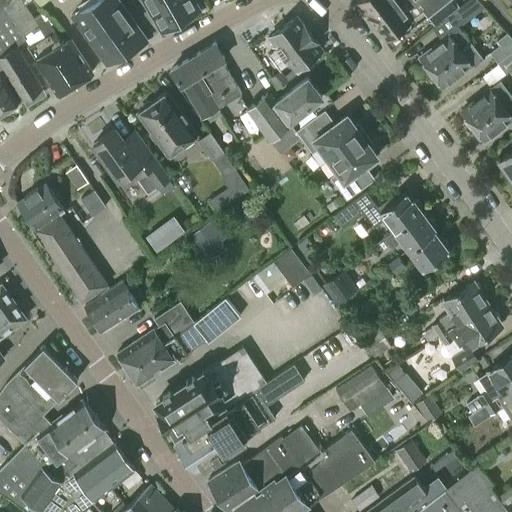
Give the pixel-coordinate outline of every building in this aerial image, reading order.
[(0,0),(0,9),(4,5),(9,0),(0,0)] [(9,0),(4,5),(24,36),(26,39),(42,29),(22,0),(9,0)] [(118,0),(96,0),(92,3),(127,51),(148,40),(118,0)] [(181,21),(169,0),(143,0),(162,32),(181,21)] [(169,0),(181,21),(201,9),(195,0),(169,0)] [(401,27),(377,0),(358,0),(357,1),(385,37),(384,38),(391,47),(407,34),(401,27)] [(413,18),(404,6),(411,0),(377,0),(401,27),(413,18)] [(479,0),(466,0),(460,5),(439,22),(432,27),(440,36),(445,32),(447,34),(419,56),(430,70),(468,39),(456,24),(457,23),(458,24),(461,21),(461,20),(483,4),(479,0)] [(460,5),(455,0),(447,0),(431,13),(439,22),(460,5)] [(127,51),(92,3),(71,14),(107,63),(127,51)] [(42,87),(14,43),(24,36),(4,5),(0,9),(0,61),(7,73),(23,99),(42,87)] [(297,15),(271,34),(269,36),(295,69),(303,63),(305,67),(319,56),(316,53),(323,48),(297,15)] [(57,92),(92,71),(69,38),(64,40),(57,28),(28,46),(57,92)] [(511,50),(511,35),(507,29),(495,39),(499,43),(489,51),(498,61),(511,50)] [(482,57),(468,39),(430,70),(440,84),(459,69),(462,73),(482,57)] [(225,59),(217,45),(215,42),(193,55),(203,72),(222,103),(241,91),(222,61),(225,59)] [(511,50),(498,61),(507,73),(511,69),(511,50)] [(222,103),(203,72),(193,55),(171,68),(181,85),(184,83),(203,115),(222,103)] [(7,73),(0,61),(0,114),(2,114),(7,111),(8,108),(18,102),(2,76),(7,73)] [(279,69),(270,75),(278,85),(286,79),(279,69)] [(301,136),(296,130),(289,120),(322,95),(307,75),(274,101),(267,91),(246,107),(280,152),(301,136)] [(472,124),(511,93),(500,78),(488,87),(489,88),(461,109),(472,124)] [(197,133),(166,90),(151,101),(147,100),(143,104),(142,108),(137,111),(150,129),(149,133),(153,138),(157,138),(168,154),(197,133)] [(511,93),(472,124),(483,138),(511,115),(511,93)] [(329,126),(319,113),(296,130),(301,136),(312,152),(320,146),(329,158),(365,132),(358,122),(354,124),(346,113),(329,126)] [(169,177),(138,134),(129,141),(125,140),(115,127),(93,143),(118,179),(131,170),(137,177),(146,170),(157,185),(169,177)] [(212,159),(213,158),(224,151),(210,131),(198,139),(212,159)] [(365,132),(329,158),(338,170),(330,176),(346,198),(369,181),(359,168),(377,155),(369,144),(372,142),(365,132)] [(511,176),(511,148),(498,158),(511,176)] [(77,160),(68,167),(79,184),(89,177),(77,160)] [(64,210),(46,182),(38,187),(37,186),(24,195),(25,196),(17,201),(35,229),(60,213),(64,210)] [(412,197),(410,198),(405,191),(391,202),(388,197),(378,205),(364,187),(331,211),(342,226),(363,211),(374,226),(385,218),(393,229),(394,230),(421,209),(412,197)] [(105,206),(94,189),(81,198),(92,215),(105,206)] [(394,230),(393,229),(383,237),(391,248),(402,240),(409,249),(436,228),(421,209),(394,230)] [(159,247),(187,225),(176,210),(147,232),(159,247)] [(108,283),(60,213),(35,229),(82,300),(107,283),(108,283)] [(436,228),(409,249),(423,268),(448,249),(434,231),(436,229),(436,228)] [(292,285),(310,271),(291,247),(273,260),(292,285)] [(388,263),(396,274),(408,265),(400,254),(388,263)] [(185,284),(206,274),(200,263),(180,273),(185,284)] [(341,271),(325,283),(337,301),(354,288),(341,271)] [(315,293),(322,288),(311,273),(304,278),(315,293)] [(139,305),(122,279),(85,304),(101,330),(139,305)] [(438,335),(487,302),(472,280),(442,300),(449,310),(439,317),(441,320),(432,326),(424,330),(430,340),(438,335)] [(1,282),(0,283),(0,334),(26,316),(1,282)] [(174,335),(126,366),(141,387),(155,377),(153,373),(205,339),(206,337),(208,340),(240,315),(225,296),(193,321),(193,322),(174,335)] [(502,325),(487,302),(438,335),(444,344),(443,346),(443,349),(444,353),(447,356),(451,357),(454,356),(462,369),(479,358),(470,346),(502,325)] [(126,366),(174,335),(167,324),(181,315),(174,304),(154,317),(158,324),(117,352),(126,366)] [(373,357),(391,345),(378,324),(359,336),(373,357)] [(163,393),(164,395),(156,401),(159,406),(156,409),(169,428),(172,426),(176,431),(184,426),(187,431),(267,379),(266,380),(243,344),(194,376),(193,373),(186,377),(188,380),(171,391),(169,388),(163,393)] [(6,382),(0,389),(0,417),(25,443),(52,422),(43,413),(77,379),(43,345),(6,382)] [(468,402),(466,403),(471,411),(483,404),(492,398),(497,395),(511,385),(511,355),(490,370),(490,371),(480,378),(487,389),(468,402)] [(267,379),(187,431),(182,434),(183,436),(177,440),(195,468),(202,464),(203,466),(247,438),(245,436),(275,416),(267,403),(304,379),(294,362),(267,379)] [(387,371),(394,380),(404,372),(396,363),(387,371)] [(371,364),(335,388),(350,409),(371,396),(374,401),(385,394),(381,389),(386,386),(371,364)] [(511,385),(497,395),(511,417),(511,415),(511,385)] [(498,407),(492,398),(483,404),(489,413),(498,407)] [(104,427),(83,399),(52,422),(25,443),(0,468),(0,489),(1,490),(29,511),(39,511),(63,480),(109,444),(98,431),(104,427)] [(285,473),(321,451),(302,424),(284,437),(282,435),(241,462),(234,461),(208,480),(229,510),(233,507),(283,470),(285,473)] [(352,428),(321,451),(285,473),(283,470),(233,507),(236,511),(294,511),(306,503),(307,505),(318,497),(353,476),(375,460),(352,428)] [(412,438),(395,450),(410,471),(427,459),(412,438)] [(135,468),(114,441),(109,444),(63,480),(39,511),(55,511),(58,509),(62,511),(76,511),(94,500),(135,468)] [(475,460),(476,462),(483,470),(505,456),(498,444),(475,460)] [(510,511),(504,505),(489,486),(493,482),(483,470),(476,462),(412,511),(510,511)] [(381,496),(360,511),(397,511),(425,492),(412,473),(381,496)] [(493,482),(489,486),(504,505),(511,499),(511,484),(503,491),(494,480),(493,482)] [(180,511),(176,507),(174,508),(149,483),(127,503),(112,488),(98,501),(109,511),(180,511)] [(360,511),(381,496),(372,484),(351,499),(360,511)] [(104,511),(94,500),(76,511),(104,511)]
